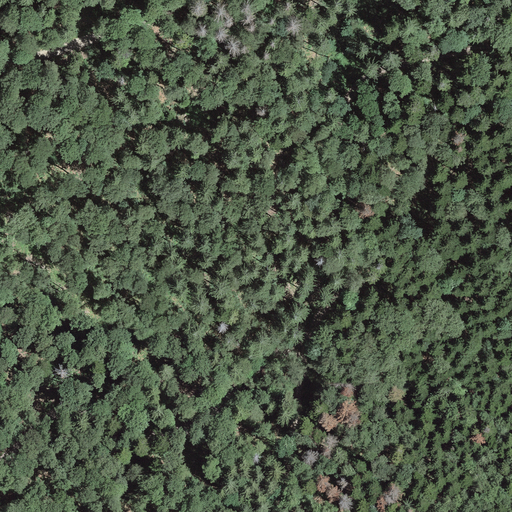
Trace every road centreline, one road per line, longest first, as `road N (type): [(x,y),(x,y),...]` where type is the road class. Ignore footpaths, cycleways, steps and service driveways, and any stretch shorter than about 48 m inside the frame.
road 1 (track): [(275,511),(314,326),(362,277),(366,261),(343,157),(347,99),(362,82),(414,60),(511,42)]
road 2 (track): [(190,0),(115,37),(0,73)]
